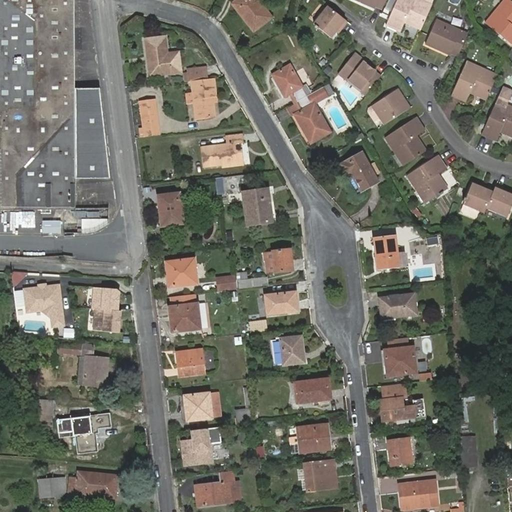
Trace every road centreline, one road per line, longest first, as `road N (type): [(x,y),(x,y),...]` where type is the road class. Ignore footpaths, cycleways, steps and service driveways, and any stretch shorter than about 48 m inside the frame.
road 1 (residential): [(105,1),(206,27),(327,232)]
road 2 (unclassified): [(105,1),(137,269)]
road 3 (residential): [(143,287),(168,511)]
road 4 (residential): [(364,37),(418,75),(453,138),(489,165),(511,168)]
road 5 (residential): [(347,330),(371,511)]
